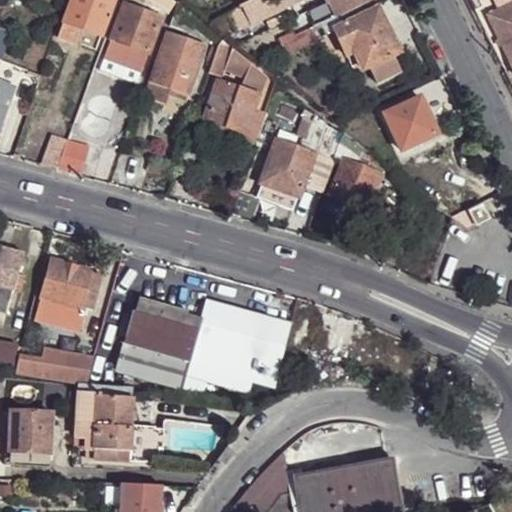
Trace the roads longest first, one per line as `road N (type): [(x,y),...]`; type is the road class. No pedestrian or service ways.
road 1 (residential): [(206,511),(267,431),(305,406),(344,399),(495,441),(511,438)]
road 2 (primary): [(267,258),(475,351),(511,388)]
road 3 (primary): [(0,188),(267,258)]
road 4 (primary): [(511,338),(352,271),(267,258)]
road 5 (unclassified): [(511,141),(440,0)]
